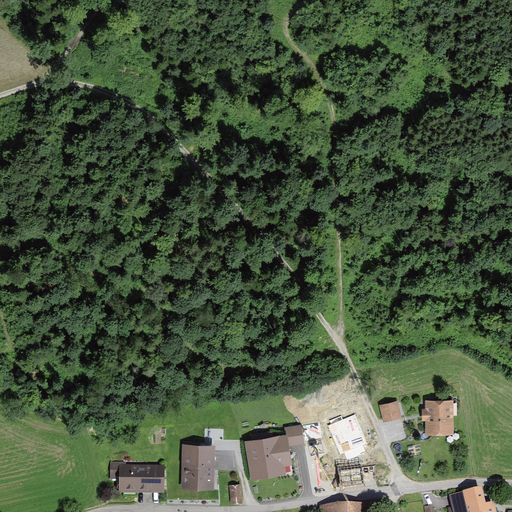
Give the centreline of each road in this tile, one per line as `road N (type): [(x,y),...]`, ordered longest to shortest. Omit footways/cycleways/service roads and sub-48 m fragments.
road 1 (track): [(404,489),(340,345),(221,181),(125,99),(70,82),(0,94)]
road 2 (unclassified): [(511,483),(252,509),(98,511)]
road 3 (track): [(334,335),(313,353),(270,368),(218,369)]
